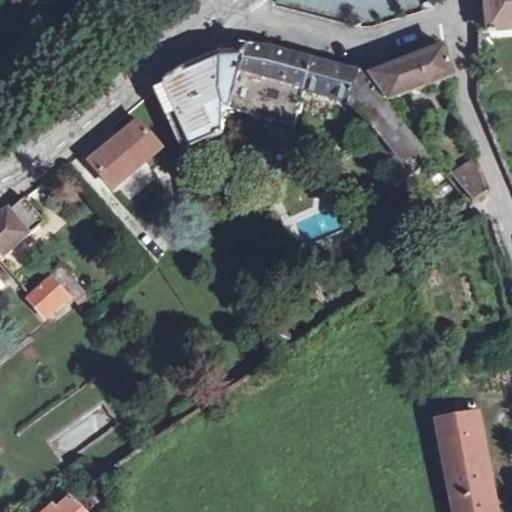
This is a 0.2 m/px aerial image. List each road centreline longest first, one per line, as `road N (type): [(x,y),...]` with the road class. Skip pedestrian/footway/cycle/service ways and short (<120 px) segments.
road 1 (tertiary): [(0,180),(229,5)]
road 2 (residential): [(229,5),(367,46),(464,22)]
road 3 (residential): [(511,216),(467,81),(464,22)]
